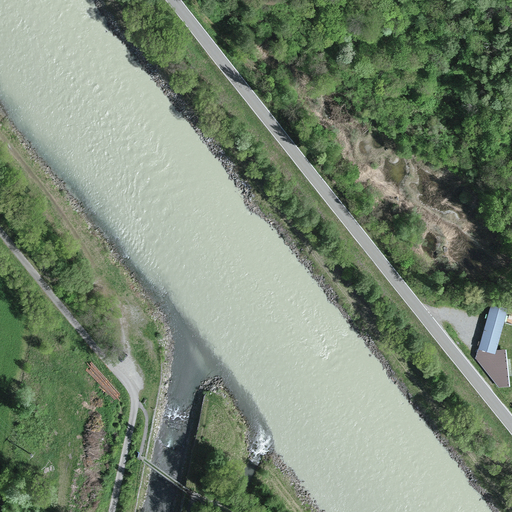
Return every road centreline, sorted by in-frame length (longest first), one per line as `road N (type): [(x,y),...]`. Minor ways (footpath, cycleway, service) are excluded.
road 1 (unclassified): [(511,425),(173,0)]
road 2 (unclassified): [(42,283),(133,395),(110,511)]
